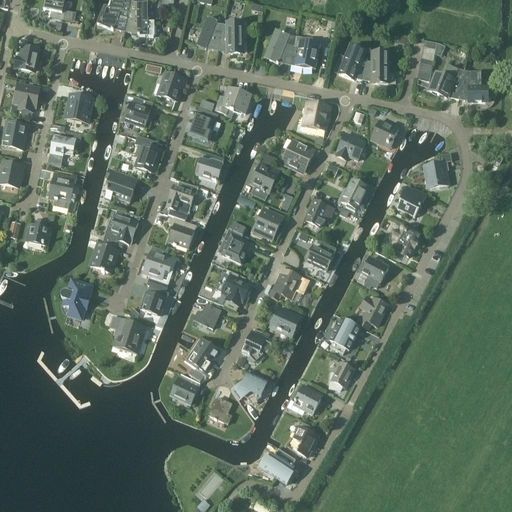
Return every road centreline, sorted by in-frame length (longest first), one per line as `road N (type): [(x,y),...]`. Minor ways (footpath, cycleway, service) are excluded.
road 1 (residential): [(346,100),(445,120),(462,138),(467,167),(301,492),(282,498),(253,485),(231,496)]
road 2 (residential): [(223,379),(346,100)]
road 3 (residential): [(119,304),(196,69)]
road 4 (residential): [(27,210),(63,41)]
road 5 (residential): [(196,69),(346,100)]
